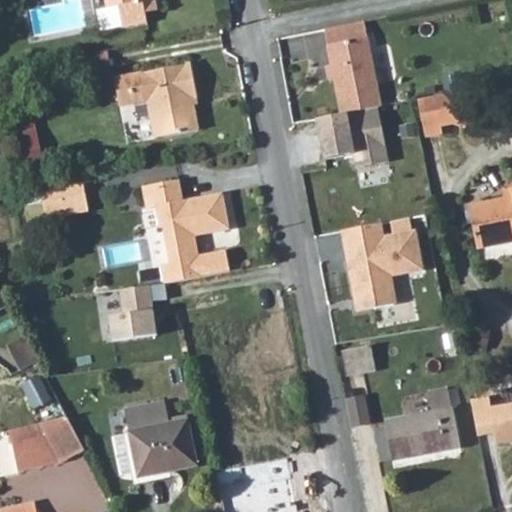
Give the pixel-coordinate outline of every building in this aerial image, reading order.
[(101,0),(104,7),(115,4),(120,27),(143,22),(142,12),(155,8),(153,0),(101,0)] [(382,107),(365,22),(326,29),(333,64),(335,77),(342,115),(380,107),(382,107)] [(289,64),(330,58),(325,29),(285,35),(289,64)] [(335,77),(333,64),(326,66),(329,79),(335,77)] [(190,65),(113,83),(118,109),(147,103),(156,139),(200,129),(193,99),(197,97),(190,65)] [(477,108),(472,90),(418,100),(425,135),(441,133),(440,126),(452,124),(469,120),(477,108)] [(380,107),(342,115),(318,120),(325,161),(353,155),(357,171),(391,164),(380,107)] [(477,111),(477,108),(469,120),(452,124),(466,129),(477,111)] [(181,199),(176,179),(141,187),(145,208),(155,206),(158,225),(161,224),(169,264),(198,258),(193,233),(228,226),(220,191),(181,199)] [(47,220),(64,217),(61,201),(85,196),(82,180),(40,188),(47,220)] [(511,185),(511,186),(511,191),(511,198),(469,207),(477,249),(511,241),(511,185)] [(61,201),(64,217),(89,212),(85,196),(61,201)] [(342,231),(356,311),(398,303),(395,278),(425,271),(416,229),(387,235),(383,221),(342,231)] [(169,265),(151,268),(154,282),(172,278),(169,265)] [(108,314),(111,340),(158,333),(151,285),(120,291),(123,311),(108,314)] [(0,311),(9,306),(0,289),(0,311)] [(23,372),(39,364),(25,337),(9,346),(23,372)] [(376,370),(370,347),(342,352),(347,376),(376,370)] [(426,393),(431,413),(385,422),(392,460),(459,448),(452,410),(450,409),(446,390),(426,393)] [(350,428),(370,425),(364,395),(345,399),(350,428)] [(491,395),(471,400),(479,438),(493,434),(496,445),(511,442),(511,402),(492,405),(491,395)] [(56,421),(68,418),(59,401),(50,408),(56,421)] [(130,434),(138,473),(139,478),(196,467),(187,421),(170,424),(165,402),(125,412),(130,434)] [(60,463),(85,451),(84,450),(68,418),(56,421),(9,431),(19,474),(60,463)] [(123,476),(138,473),(130,434),(115,437),(123,476)] [(0,511),(36,511),(34,503),(0,510),(0,511)]
